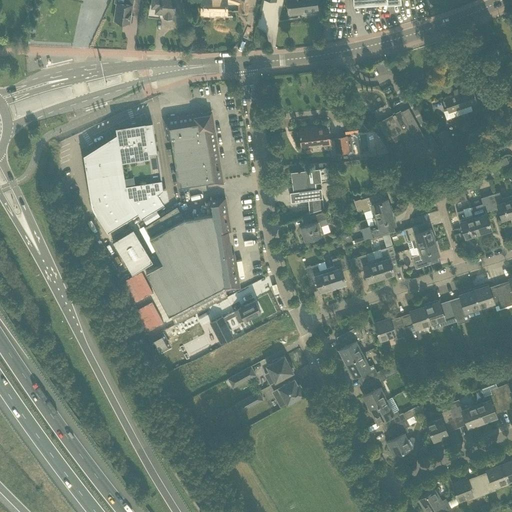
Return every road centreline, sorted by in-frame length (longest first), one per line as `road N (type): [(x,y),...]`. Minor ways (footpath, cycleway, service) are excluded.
road 1 (motorway): [(176,511),(36,256)]
road 2 (secondary): [(245,63),(373,45),(504,0)]
road 3 (residential): [(245,63),(268,241),(299,321)]
road 4 (motorway): [(125,511),(0,341)]
road 5 (residential): [(299,321),(387,482)]
road 6 (secondary): [(6,131),(178,68)]
road 7 (residential): [(299,321),(461,269)]
road 8 (residential): [(461,269),(442,207),(445,191),(511,142)]
road 9 (motorway): [(0,382),(93,511)]
road 10 (residential): [(387,482),(511,434)]
